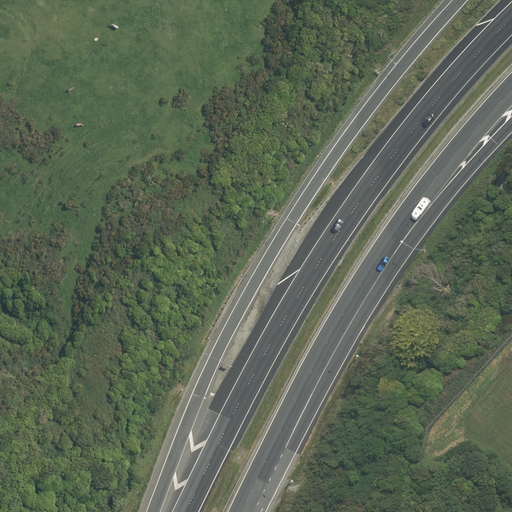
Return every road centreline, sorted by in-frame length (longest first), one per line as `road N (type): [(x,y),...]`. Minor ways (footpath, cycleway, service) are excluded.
road 1 (motorway): [(152,511),(209,369),(273,250),(372,102),(460,0)]
road 2 (motorway): [(183,511),(312,270),(411,130),(511,20)]
road 3 (motorway): [(439,183),(359,298),(247,511)]
